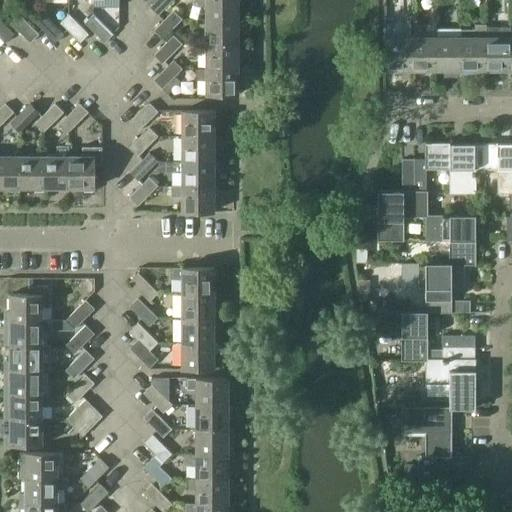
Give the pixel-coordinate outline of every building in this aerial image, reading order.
[(156,0),(150,6),(158,14),(172,0),(156,0)] [(197,0),(197,6),(207,6),(207,19),(238,19),(238,4),(244,4),(243,0),(197,0)] [(174,10),(155,30),(163,38),(183,19),(174,10)] [(39,34),(20,15),(12,23),(31,43),(39,34)] [(64,34),(45,15),(37,23),(56,42),(64,34)] [(89,34),(69,15),(61,23),(81,42),(89,34)] [(113,35),(94,15),(85,23),(105,43),(113,35)] [(14,34),(0,19),(0,36),(6,43),(14,34)] [(207,19),(207,44),(238,44),(238,30),(243,30),(244,19),(238,19),(207,19)] [(461,37),(461,69),(485,69),(486,37),(486,26),(486,24),(475,24),(475,29),(461,29),(461,37)] [(486,37),(485,69),(510,69),(511,37),(511,26),(486,26),(486,37)] [(174,35),(154,55),(163,63),(182,43),(174,35)] [(411,69),(411,36),(386,36),(386,69),(411,69)] [(436,37),(411,36),(411,69),(436,69),(436,37)] [(461,69),(461,37),(436,37),(436,69),(461,69)] [(238,44),(207,44),(207,69),(238,69),(238,54),(243,54),(243,44),(238,44)] [(174,60),(155,79),(163,87),(182,69),(174,60)] [(238,69),(207,69),(196,69),(196,80),(207,80),(207,94),(238,94),(238,78),(242,78),(242,69),(238,69)] [(7,103),(0,109),(0,126),(15,111),(7,103)] [(32,103),(12,123),(20,131),(40,111),(32,103)] [(56,103),(36,123),(45,131),(64,112),(56,103)] [(81,103),(61,123),(70,131),(89,111),(81,103)] [(159,111),(150,103),(131,123),(139,131),(159,111)] [(183,110),(183,136),(214,136),(214,122),(219,122),(219,111),(214,111),(214,110),(183,110)] [(158,136),(150,128),(131,148),(139,156),(158,136)] [(214,136),(183,136),(183,161),(214,161),(214,146),(219,146),(219,136),(214,136)] [(426,191),(426,168),(450,168),(451,192),(475,192),(475,168),(474,168),(474,144),(426,143),(426,159),(413,159),(413,191),(426,191)] [(511,143),(474,144),(474,168),(475,168),(498,168),(499,192),(511,191),(511,143)] [(57,145),(57,155),(44,155),(44,188),(59,188),(59,191),(68,191),(68,188),(69,156),(69,145),(57,145)] [(94,188),(94,179),(103,179),(103,164),(102,164),(102,146),(83,146),(83,156),(69,156),(68,188),(84,188),(84,192),(93,192),(93,188),(94,188)] [(158,161),(150,153),(131,172),(139,180),(158,161)] [(0,155),(0,187),(10,187),(10,192),(19,191),(19,188),(20,155),(0,155)] [(20,155),(19,188),(35,188),(35,191),(44,191),(44,188),(44,155),(20,155)] [(404,215),(427,215),(427,191),(426,191),(413,191),(413,159),(402,159),(403,191),(378,191),(378,239),(403,239),(404,215)] [(218,161),(214,161),(183,161),(183,186),(214,186),(214,170),(218,170),(218,161)] [(158,185),(150,177),(131,197),(139,205),(158,185)] [(214,186),(183,186),(172,186),(172,196),(182,196),(182,211),(214,211),(214,195),(218,195),(218,186),(214,186)] [(451,240),(451,263),(451,264),(464,264),(464,265),(474,265),(475,216),(427,215),(427,240),(451,240)] [(369,247),(358,247),(358,260),(369,260),(369,247)] [(463,285),(464,265),(464,264),(451,264),(451,263),(403,263),(402,289),(426,289),(426,311),(426,312),(427,312),(469,313),(470,301),(451,301),(451,285),(463,285)] [(182,280),(182,292),(214,293),(214,277),(218,277),(218,268),(214,268),(214,267),(173,267),(173,280),(182,280)] [(158,292),(139,273),(130,281),(149,301),(158,292)] [(6,310),(6,319),(6,320),(42,320),(42,298),(52,298),(52,286),(28,286),(28,294),(10,294),(10,310),(6,310)] [(370,289),(359,289),(361,301),(370,301),(370,289)] [(214,293),(182,292),(182,317),(218,317),(218,318),(219,318),(219,293),(214,293)] [(158,317),(138,298),(130,306),(149,325),(158,317)] [(95,308),(86,300),(67,320),(75,328),(95,308)] [(425,359),(426,359),(442,359),(442,350),(427,350),(427,312),(426,312),(426,311),(402,311),(379,311),(378,336),(402,336),(402,360),(425,360),(425,359)] [(218,327),(218,318),(218,317),(182,317),(182,342),(214,342),(214,327),(218,327)] [(5,344),(10,344),(42,344),(42,330),(52,330),(52,319),(42,320),(6,320),(6,319),(5,319),(5,344)] [(130,331),(139,340),(150,351),(158,342),(139,323),(130,331)] [(95,333),(86,325),(66,344),(75,353),(95,333)] [(442,348),(475,348),(475,336),(442,335),(442,347),(442,348)] [(158,359),(150,351),(139,340),(131,348),(150,367),(158,359)] [(214,342),(182,342),(182,368),(214,368),(214,352),(218,352),(218,343),(214,343),(214,342)] [(6,369),(42,369),(42,344),(10,344),(10,360),(6,360),(6,368),(6,369)] [(475,408),(475,348),(442,348),(442,350),(442,359),(426,359),(425,359),(425,360),(426,400),(450,400),(450,407),(450,408),(451,408),(471,408),(475,408)] [(95,358),(86,350),(67,369),(75,377),(95,358)] [(5,368),(5,394),(42,394),(42,369),(6,369),(6,368),(5,368)] [(94,383),(86,375),(66,394),(75,402),(94,383)] [(187,378),(187,389),(196,389),(196,378),(187,378)] [(196,378),(196,404),(228,404),(228,388),(232,388),(232,379),(228,379),(228,378),(196,378)] [(172,405),(153,385),(144,393),(164,413),(172,405)] [(10,419),(42,419),(42,406),(51,406),(51,394),(42,394),(5,394),(5,419),(10,419)] [(414,395),(402,395),(402,403),(402,407),(414,407),(414,395)] [(67,419),(75,427),(94,408),(86,400),(67,419)] [(228,404),(196,404),(196,429),(228,429),(228,428),(228,413),(232,413),(232,404),(228,404)] [(418,463),(418,468),(451,468),(471,468),(471,456),(451,456),(451,408),(450,408),(450,407),(402,407),(402,431),(425,431),(425,456),(418,456),(418,463)] [(102,416),(94,408),(75,427),(83,436),(102,416)] [(172,429),(152,410),(144,418),(164,437),(172,429)] [(42,445),(42,430),(51,430),(51,419),(42,419),(10,419),(10,433),(5,433),(5,444),(10,444),(10,445),(42,445)] [(233,428),(228,428),(228,429),(196,429),(196,454),(233,454),(233,428)] [(144,442),(156,454),(164,462),(172,453),(152,434),(144,442)] [(25,478),(57,478),(57,452),(25,452),(25,469),(21,469),(21,478),(25,478)] [(160,466),(164,462),(156,454),(144,467),(164,486),(172,478),(160,466)] [(233,464),(233,454),(196,454),(184,454),(184,465),(197,465),(197,478),(228,478),(228,464),(233,464)] [(108,468),(100,459),(81,479),(89,487),(108,468)] [(418,480),(418,468),(418,463),(405,464),(405,477),(405,480),(418,480)] [(451,468),(418,468),(418,480),(451,479),(451,468)] [(20,493),(20,503),(57,503),(57,489),(68,489),(68,478),(57,478),(25,478),(25,493),(20,493)] [(228,478),(197,478),(188,478),(188,490),(197,490),(197,503),(228,503),(228,488),(232,488),(232,478),(228,478)] [(109,492),(101,484),(81,503),(89,511),(109,492)] [(164,511),(172,504),(152,484),(144,493),(163,511),(164,511)] [(65,511),(66,503),(57,503),(20,503),(20,511),(65,511)] [(233,511),(233,503),(228,503),(197,503),(185,503),(185,511),(233,511)]
